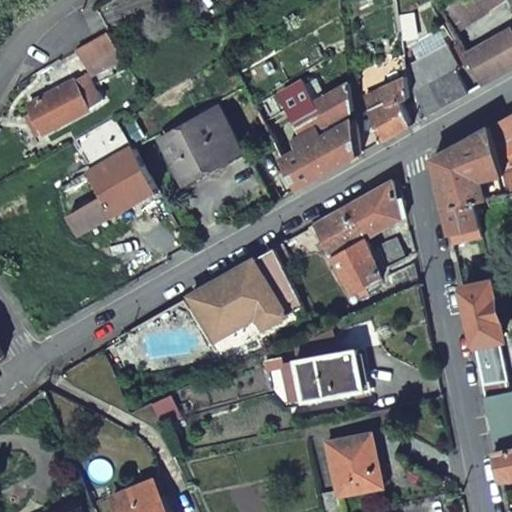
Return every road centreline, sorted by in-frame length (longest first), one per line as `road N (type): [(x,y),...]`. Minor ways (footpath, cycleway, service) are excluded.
road 1 (residential): [(37,366),(411,145)]
road 2 (residential): [(411,145),(485,511)]
